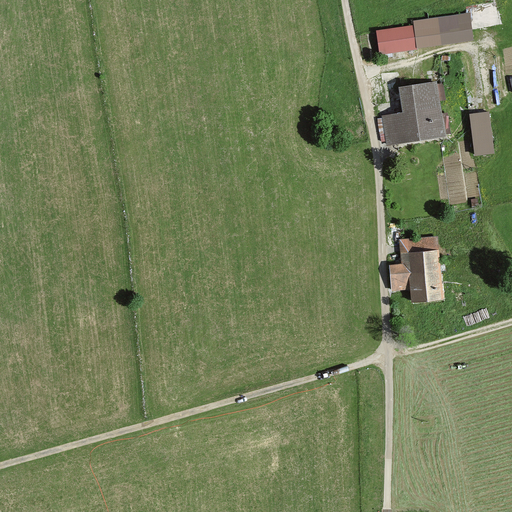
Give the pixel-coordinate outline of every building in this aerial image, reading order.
[(471,12),(413,20),(413,26),(417,48),(475,40),(471,12)] [(413,26),(375,31),(378,54),(417,48),(413,26)] [(435,81),(398,86),(401,112),(380,115),(384,148),(443,140),(435,81)] [(490,111),(469,113),(474,155),(495,152),(490,111)] [(439,250),(438,236),(399,238),(401,263),(390,264),(392,291),(410,290),(408,252),(439,250)] [(442,301),(439,250),(408,252),(410,290),(411,302),(442,301)]
